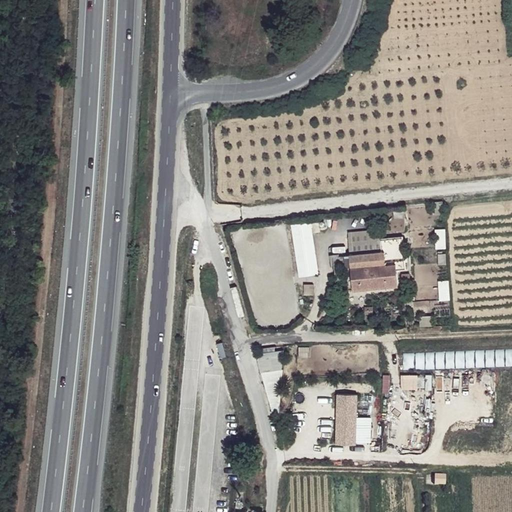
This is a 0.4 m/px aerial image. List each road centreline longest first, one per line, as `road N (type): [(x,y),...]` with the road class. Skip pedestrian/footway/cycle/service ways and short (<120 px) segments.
road 1 (motorway): [(95,0),(72,324),(48,511)]
road 2 (motorway): [(79,511),(128,0)]
road 3 (residential): [(168,143),(205,217),(229,291),(273,453),(269,511)]
road 4 (secondary): [(168,143),(140,511)]
road 5 (track): [(511,331),(242,341)]
road 6 (tertiary): [(351,0),(334,45),(292,79),(250,90),(170,90)]
road 7 (track): [(274,467),(395,468),(416,477),(418,511)]
